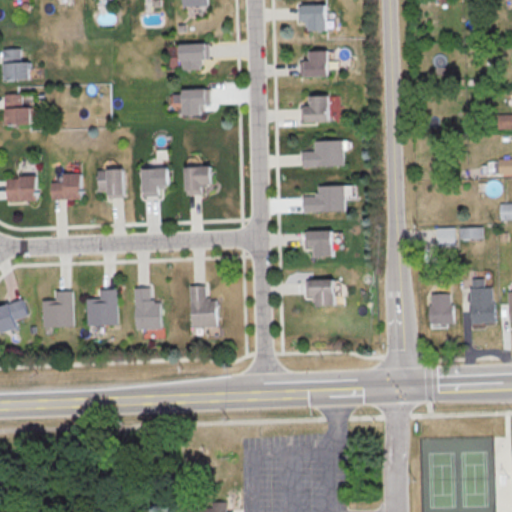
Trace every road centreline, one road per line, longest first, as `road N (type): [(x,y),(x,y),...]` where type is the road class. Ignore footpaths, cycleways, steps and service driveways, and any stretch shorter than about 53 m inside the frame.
road 1 (tertiary): [(511,385),(0,406)]
road 2 (residential): [(402,389),(388,0)]
road 3 (residential): [(0,242),(265,237)]
road 4 (residential): [(265,237),(256,0)]
road 5 (residential): [(272,394),(265,237)]
road 6 (residential): [(400,511),(402,389)]
